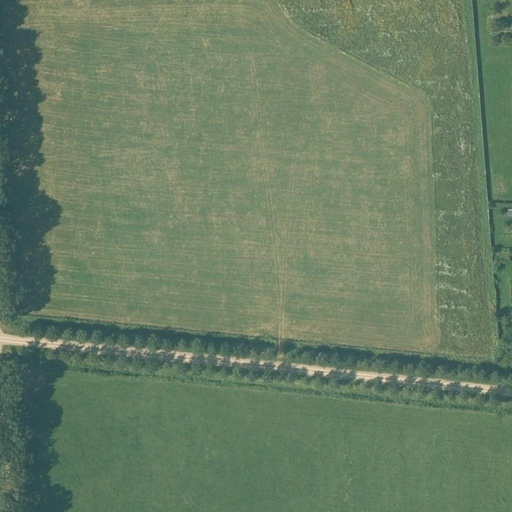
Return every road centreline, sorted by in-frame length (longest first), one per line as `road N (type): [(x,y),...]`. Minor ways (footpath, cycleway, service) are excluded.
road 1 (track): [(511,390),(2,338)]
road 2 (track): [(9,511),(2,338)]
